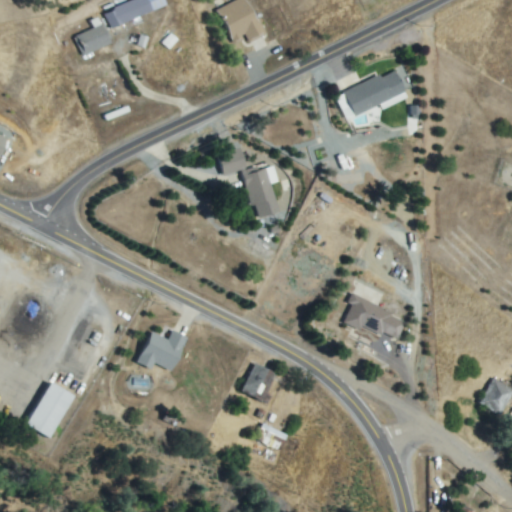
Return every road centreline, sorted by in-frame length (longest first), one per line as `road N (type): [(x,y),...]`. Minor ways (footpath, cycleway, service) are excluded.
road 1 (secondary): [(0,206),(322,373),(383,445),(407,511)]
road 2 (tertiary): [(44,228),(91,174),(440,0)]
road 3 (residential): [(292,353),(408,410),(511,495)]
